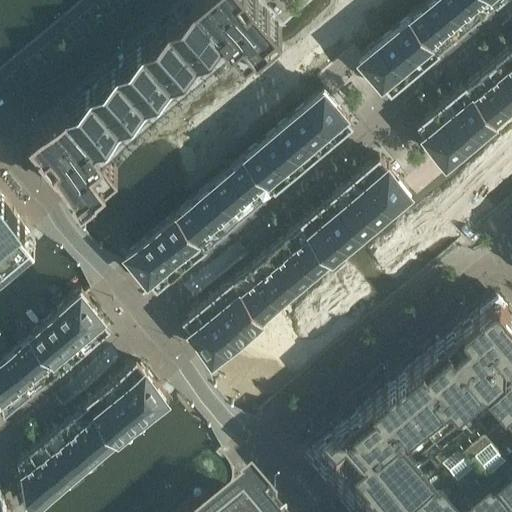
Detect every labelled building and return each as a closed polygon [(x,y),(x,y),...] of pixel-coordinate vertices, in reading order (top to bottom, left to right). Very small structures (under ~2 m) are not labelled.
[(187,0),(29,133),(81,195),(118,164),(95,137),(222,31),(245,58),(281,27),(258,0),(187,0)] [(447,0),(425,0),(424,2),(453,36),(467,23),(447,0)] [(472,0),(447,0),(467,23),(482,11),(472,0)] [(497,0),(472,0),(482,11),(495,0),(496,0),(497,1),(498,0),(497,0)] [(424,2),(409,14),(439,50),(441,48),(439,47),(453,36),(424,2)] [(424,62),(439,50),(409,14),(408,13),(394,25),(424,62)] [(394,25),(379,37),(410,74),(424,62),(394,25)] [(379,37),(359,54),(371,69),(373,67),(391,90),(410,74),(379,37)] [(511,46),(510,44),(495,56),(511,76),(511,46)] [(511,76),(495,56),(480,69),(509,103),(511,100),(511,76)] [(509,103),(480,69),(467,80),(466,79),(465,80),(494,115),(509,103)] [(481,129),(495,117),(494,115),(465,80),(450,92),(481,129)] [(335,137),(354,121),(335,99),(337,98),(325,83),(304,100),(335,137)] [(466,141),(481,129),(450,92),(435,104),(466,141)] [(304,100),(290,112),(320,149),(335,137),(304,100)] [(435,104),(417,120),(435,142),(433,143),(446,158),(466,141),(435,104)] [(290,112),(275,124),(306,161),(320,149),(290,112)] [(275,124),(260,137),(291,174),(306,161),(275,124)] [(260,137),(245,149),(246,150),(276,186),(291,174),(260,137)] [(257,199),(274,185),(275,187),(276,186),(246,150),(229,165),(257,199)] [(391,204),(411,187),(399,172),(398,174),(379,151),(360,167),(391,204)] [(240,214),(257,199),(229,165),(211,180),(240,214)] [(376,216),(391,204),(360,167),(346,179),(376,216)] [(362,228),(376,216),(346,179),(331,192),(362,228)] [(222,228),(240,214),(211,180),(194,194),(222,228)] [(0,262),(35,233),(0,191),(0,262)] [(347,241),(362,228),(331,192),(316,204),(347,241)] [(206,244),(207,243),(206,242),(222,228),(194,194),(176,209),(206,244)] [(316,204),(301,216),(331,252),(332,253),(347,241),(316,204)] [(194,254),(206,244),(176,209),(164,219),(194,254)] [(313,266),(331,252),(301,216),(300,217),(301,218),(285,232),(313,266)] [(182,264),(194,254),(164,219),(152,229),(182,264)] [(170,274),(182,264),(152,229),(140,239),(170,274)] [(296,281),(313,266),(285,232),(267,247),(296,281)] [(140,239),(127,250),(154,282),(157,279),(161,279),(162,281),(170,274),(140,239)] [(278,296),(296,281),(267,247),(250,261),(278,296)] [(278,296),(250,261),(234,275),(233,274),(231,275),(261,310),(278,296)] [(261,310),(231,275),(219,285),(249,320),(261,310)] [(237,330),(249,320),(219,285),(207,295),(237,330)] [(511,511),(511,308),(503,298),(505,296),(498,288),(480,304),(406,366),(405,364),(398,370),(399,372),(397,374),(395,372),(388,378),(389,380),(299,455),(346,511),(511,511)] [(107,320),(81,289),(67,300),(97,335),(105,329),(103,327),(104,322),(107,320)] [(237,330),(207,295),(195,305),(225,340),(237,330)] [(55,310),(85,345),(97,335),(67,300),(55,310)] [(195,305),(188,311),(189,313),(188,317),(185,320),(212,351),(225,340),(195,305)] [(43,320),(73,355),(85,345),(55,310),(43,320)] [(31,330),(61,365),(73,355),(43,320),(31,330)] [(61,365),(31,330),(17,342),(45,376),(59,365),(60,366),(61,365)] [(45,376),(17,342),(2,355),(31,389),(45,376)] [(31,389),(2,355),(0,356),(0,395),(4,410),(31,389)] [(152,401),(165,390),(139,359),(136,361),(132,361),(130,359),(123,366),(152,401)] [(123,366),(111,376),(140,411),(152,401),(123,366)] [(111,376),(99,386),(128,421),(140,411),(111,376)] [(99,386),(87,396),(116,431),(128,421),(99,386)] [(101,443),(116,431),(87,396),(85,397),(86,398),(73,409),(101,443)] [(87,456),(101,443),(73,409),(58,422),(87,456)] [(72,468),(87,456),(58,422),(43,434),(72,468)] [(57,480),(72,468),(43,434),(29,446),(57,480)] [(31,503),(57,480),(29,446),(17,456),(31,503)] [(0,511),(8,511),(8,508),(0,482),(0,511)] [(268,511),(253,494),(250,496),(251,497),(232,511),(268,511)]
